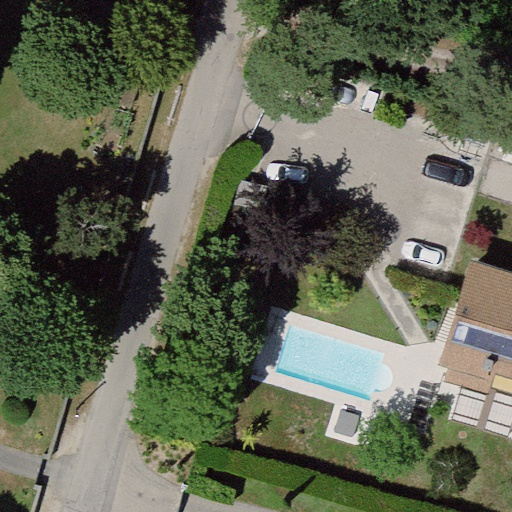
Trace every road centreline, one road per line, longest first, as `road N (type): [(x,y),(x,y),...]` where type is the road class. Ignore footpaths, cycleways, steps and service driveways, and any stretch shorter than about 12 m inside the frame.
road 1 (residential): [(233,0),(201,86),(82,511)]
road 2 (unknown): [(102,441),(317,511)]
